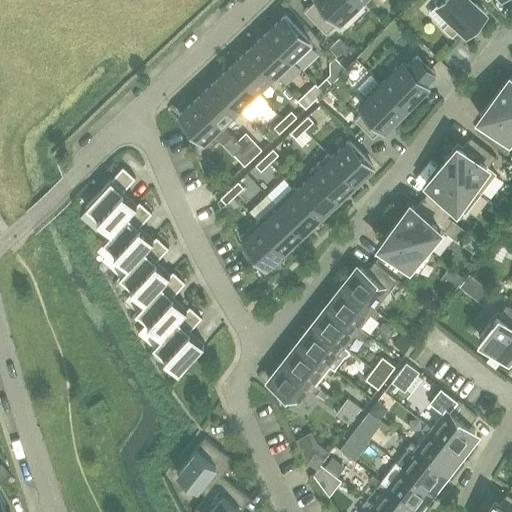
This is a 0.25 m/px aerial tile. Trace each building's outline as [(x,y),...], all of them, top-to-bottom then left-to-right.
[(341,21),(362,0),(314,0),(305,10),(326,33),(340,20),(341,21)] [(434,0),(438,3),(429,12),(443,26),(452,36),(461,26),(465,30),(471,24),(473,25),(486,12),(473,0),(434,0)] [(285,15),(268,31),(295,60),(312,43),(308,39),(285,15)] [(295,60),(268,31),(250,48),(278,77),(292,63),(295,60)] [(328,46),(337,55),(347,47),(339,37),(328,46)] [(278,77),(250,48),(233,64),(260,93),(261,93),(257,90),(274,74),(277,77),(278,77)] [(403,59),(381,81),(407,107),(421,93),(418,90),(426,82),(436,72),(417,54),(408,64),(403,59)] [(260,93),(233,64),(215,81),(243,110),(260,93)] [(511,77),(510,76),(495,95),(511,108),(511,77)] [(323,91),(332,82),(326,77),(318,85),(323,91)] [(243,110),(215,81),(198,97),(222,123),(239,107),(242,110),(243,110)] [(364,109),(355,118),(373,136),(382,127),(391,118),(393,121),(407,107),(381,81),(360,104),(364,109)] [(316,98),(323,91),(318,85),(316,83),(307,91),(314,99),(316,98)] [(511,142),(511,108),(495,95),(479,115),(485,119),(476,129),(505,152),(511,142)] [(222,123),(198,97),(180,114),(204,140),(222,123)] [(288,124),(297,116),(292,110),(283,118),(288,124)] [(299,123),(305,129),(314,121),(308,115),(299,123)] [(280,132),(288,124),(283,118),(274,126),(280,132)] [(305,129),(299,123),(291,131),(296,137),(305,129)] [(442,162),(472,186),(496,156),(471,136),(463,147),(458,143),(442,162)] [(262,148),(257,143),(254,140),(246,148),(253,157),(262,148)] [(328,152),(328,153),(355,182),(373,165),(349,140),(331,156),(328,152)] [(253,157),(246,148),(243,145),(234,153),(239,159),(245,165),(253,157)] [(279,153),(273,147),(264,156),(270,162),(279,153)] [(355,182),(328,153),(310,169),(338,199),(355,182)] [(261,170),(270,162),(264,156),(256,164),(261,170)] [(472,186),(442,162),(427,182),(432,186),(424,196),(453,219),(449,216),(472,186)] [(112,228),(137,201),(124,189),(136,176),(124,165),(86,205),(112,228)] [(338,199),(310,169),(310,170),(313,173),(297,189),(293,185),(293,186),(320,215),(338,199)] [(230,189),(235,195),(244,186),(238,181),(230,189)] [(320,215),(293,186),(275,202),(303,232),(320,215)] [(235,195),(230,189),(221,197),(226,203),(235,195)] [(453,219),(424,196),(416,207),(411,203),(395,223),(429,249),(453,219)] [(128,263),(154,236),(140,224),(152,211),(140,200),(138,202),(137,201),(112,228),(113,229),(103,240),(128,263)] [(303,232),(275,202),(258,219),(285,248),(303,232)] [(285,248),(258,219),(240,236),(268,265),(285,248)] [(385,246),(377,257),(402,276),(425,247),(429,250),(429,249),(395,223),(380,242),(385,246)] [(145,298),(170,271),(157,259),(169,246),(157,235),(154,237),(154,236),(128,263),(129,264),(120,275),(145,298)] [(511,254),(509,253),(503,268),(511,271),(511,254)] [(375,260),(367,271),(361,266),(345,285),(375,308),(398,279),(375,260)] [(162,333),(187,305),(174,294),(186,281),(173,269),(171,272),(170,271),(145,298),(146,299),(136,310),(162,333)] [(380,312),(375,308),(345,285),(331,304),(360,327),(371,314),(376,317),(380,312)] [(497,311),(479,334),(508,358),(511,353),(511,306),(508,303),(500,313),(497,311)] [(204,341),(190,328),(202,315),(190,304),(188,306),(187,305),(162,333),(163,334),(153,344),(179,368),(204,341)] [(360,327),(331,304),(316,323),(345,346),(356,332),(361,336),(365,331),(360,327)] [(350,350),(345,346),(316,323),(301,342),(335,368),(345,355),(346,355),(350,350)] [(393,343),(405,352),(415,339),(403,330),(393,343)] [(336,369),(335,368),(301,342),(286,361),(316,384),(327,370),(331,374),(336,369)] [(374,367),(387,376),(396,365),(383,355),(374,367)] [(321,388),(316,384),(286,361),(271,380),(283,390),(280,394),(297,408),(312,389),(317,393),(321,388)] [(392,380),(405,389),(420,371),(406,361),(392,380)] [(387,376),(374,367),(366,378),(379,387),(387,376)] [(321,388),(317,393),(324,399),(328,393),(321,388)] [(342,404),(355,414),(361,406),(349,396),(342,404)] [(378,399),(370,409),(380,417),(385,411),(385,405),(378,399)] [(96,417),(106,410),(100,400),(90,406),(96,417)] [(425,423),(460,450),(475,430),(469,426),(477,415),(458,400),(450,410),(446,407),(431,427),(426,423),(425,423)] [(355,414),(342,404),(336,412),(349,422),(355,414)] [(376,428),(363,418),(355,429),(369,439),(376,428)] [(422,428),(427,432),(416,446),(411,442),(445,469),(460,450),(425,423),(422,428)] [(177,471),(207,494),(223,475),(235,459),(205,436),(177,471)] [(358,445),(348,437),(340,447),(350,455),(358,445)] [(396,461),(431,488),(445,469),(411,442),(407,447),(408,448),(397,461),(397,460),(396,461)] [(304,468),(292,445),(281,450),(292,474),(304,468)] [(325,459),(315,451),(308,461),(317,468),(325,459)] [(386,483),(416,507),(431,488),(396,461),(392,466),(397,470),(386,483)] [(1,462),(0,463),(0,481),(10,471),(1,462)] [(368,478),(376,485),(381,479),(372,473),(368,478)] [(195,509),(198,511),(239,511),(242,509),(251,497),(223,475),(207,494),(195,509)] [(372,502),(384,511),(411,511),(416,507),(386,483),(381,480),(377,485),(386,492),(376,505),(372,502)] [(488,511),(511,511),(511,496),(507,494),(500,505),(495,501),(488,511)] [(384,511),(372,502),(367,498),(363,504),(368,508),(364,511),(384,511)]
